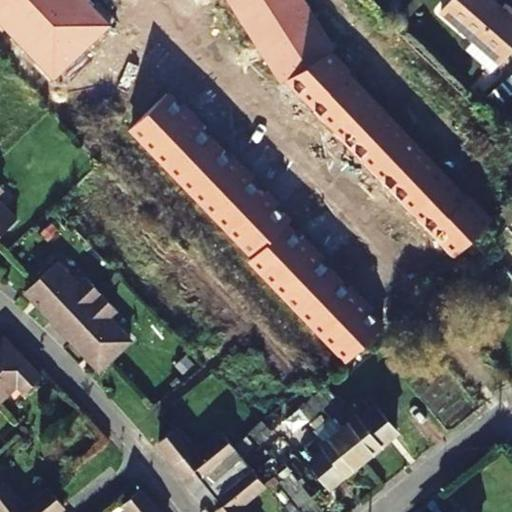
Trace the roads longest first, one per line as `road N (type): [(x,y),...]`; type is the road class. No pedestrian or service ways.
road 1 (residential): [(0,312),(154,459)]
road 2 (residential): [(383,511),(511,410)]
